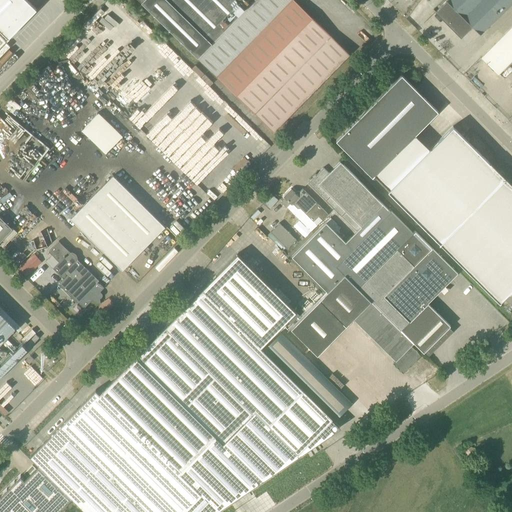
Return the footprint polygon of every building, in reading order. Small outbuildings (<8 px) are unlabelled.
[(0,0),(24,23),(46,0),(0,0)] [(140,0),(198,57),(274,132),(349,55),(294,0),(140,0)] [(452,29),(464,17),(481,0),(447,0),(435,12),(452,29)] [(480,35),(511,3),(511,0),(481,0),(464,17),(452,29),(461,37),(472,26),(480,35)] [(511,25),(481,57),(498,74),(511,59),(511,25)] [(373,178),(375,175),(408,141),(438,112),(401,75),(336,141),(373,178)] [(460,134),(453,126),(423,156),(408,141),(375,175),(389,190),(388,191),(440,243),(505,178),(491,164),(491,163),(490,162),(489,163),(468,142),(470,139),(463,132),(460,134)] [(292,256),(328,292),(344,275),(370,301),(401,330),(414,343),(423,352),(450,326),(427,303),(454,276),(458,273),(432,247),(430,249),(391,210),(390,211),(340,161),(329,173),(323,167),(308,183),(356,231),(346,242),(336,232),(341,228),(331,217),(292,256)] [(122,269),(164,227),(165,226),(113,176),(71,219),(122,269)] [(511,185),(506,179),(506,178),(505,177),(505,178),(440,243),(439,244),(440,244),(440,243),(500,303),(511,290),(511,185)] [(328,214),(302,188),(300,191),(297,191),(295,193),(291,188),(283,196),(285,198),(282,201),(281,202),(311,232),(328,214)] [(271,193),(265,199),(262,202),(269,208),(272,205),(277,198),(271,193)] [(250,216),(256,222),(263,215),(258,210),(250,216)] [(0,240),(12,228),(0,216),(0,240)] [(287,248),(295,239),(279,222),(270,231),(287,248)] [(100,303),(100,298),(101,298),(102,296),(102,295),(102,293),(100,292),(104,288),(98,281),(99,280),(77,259),(59,241),(49,251),(60,262),(58,264),(100,303)] [(42,262),(35,254),(19,268),(26,276),(42,262)] [(166,327),(103,390),(99,394),(96,390),(61,425),(30,456),(71,496),(87,511),(182,511),(201,494),(199,492),(213,479),(225,490),(248,467),(247,466),(250,463),(251,463),(260,453),(236,430),(255,411),(298,453),(332,418),(261,347),(296,312),(238,255),(203,290),(166,327)] [(100,303),(58,264),(53,268),(64,279),(58,284),(77,303),(78,302),(84,308),(93,299),(95,302),(97,303),(100,303)] [(401,330),(370,301),(344,275),(328,292),(290,329),(317,355),(352,319),(395,360),(393,363),(403,373),(420,355),(411,346),(414,343),(401,330)] [(0,385),(25,360),(30,355),(37,349),(0,312),(0,385)] [(265,348),(337,418),(353,401),(281,332),(265,348)] [(29,364),(34,359),(30,355),(25,360),(29,364)] [(58,511),(72,498),(40,466),(24,481),(21,478),(0,498),(0,511),(58,511)]
